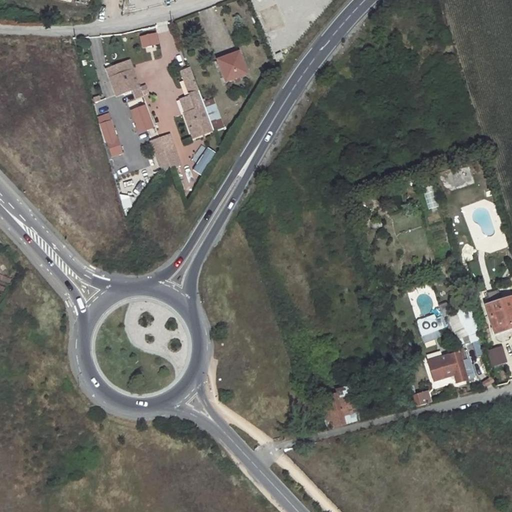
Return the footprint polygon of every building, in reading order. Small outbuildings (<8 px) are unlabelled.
[(141,47),(158,44),(156,32),(139,35),(141,47)] [(195,109),(185,113),(193,135),(214,127),(205,103),(182,45),(173,49),(195,109)] [(237,52),(216,60),(223,78),(244,71),(237,52)] [(114,96),(140,87),(130,58),(104,67),(114,96)] [(132,91),(134,99),(143,96),(140,88),(132,91)] [(215,99),(205,103),(214,127),(224,123),(215,99)] [(145,104),(130,109),(137,132),(153,127),(145,104)] [(112,112),(99,115),(107,157),(120,154),(112,112)] [(409,125),(396,129),(405,151),(418,147),(409,125)] [(153,149),(159,171),(180,165),(174,143),(153,149)] [(197,162),(192,169),(201,175),(215,152),(202,144),(192,159),(197,162)] [(434,246),(436,257),(448,254),(446,243),(434,246)] [(511,298),(489,304),(496,329),(511,324),(511,298)] [(452,314),(439,318),(442,329),(456,326),(452,314)] [(439,318),(426,322),(429,333),(442,329),(439,318)] [(438,384),(456,380),(458,388),(471,384),(463,356),(433,365),(438,384)] [(425,374),(409,379),(418,405),(430,401),(427,389),(429,388),(425,374)] [(313,389),(296,395),(299,403),(272,411),(276,422),(312,411),(309,401),(317,398),(313,389)] [(338,426),(367,419),(357,389),(329,397),(333,411),(328,412),(331,421),(336,419),(338,426)]
